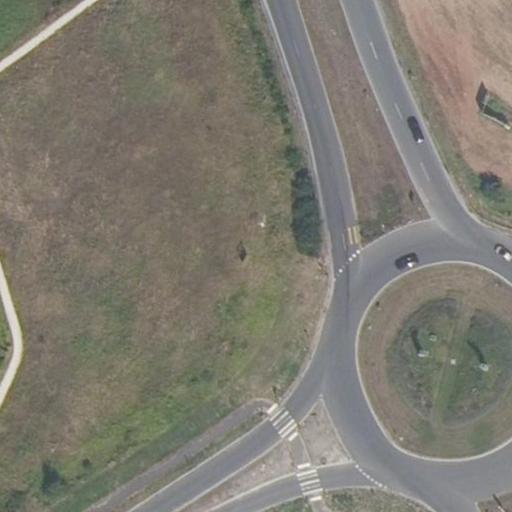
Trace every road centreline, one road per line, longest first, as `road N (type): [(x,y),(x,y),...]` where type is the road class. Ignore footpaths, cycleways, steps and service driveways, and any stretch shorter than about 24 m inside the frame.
road 1 (primary): [(283,0),(323,124),(354,295)]
road 2 (primary): [(465,247),(409,134),(357,0)]
road 3 (secondary): [(332,364),(279,422),(149,511)]
road 4 (secondary): [(234,511),(284,486),(382,462)]
road 5 (primary): [(465,247),(403,256),(354,295)]
